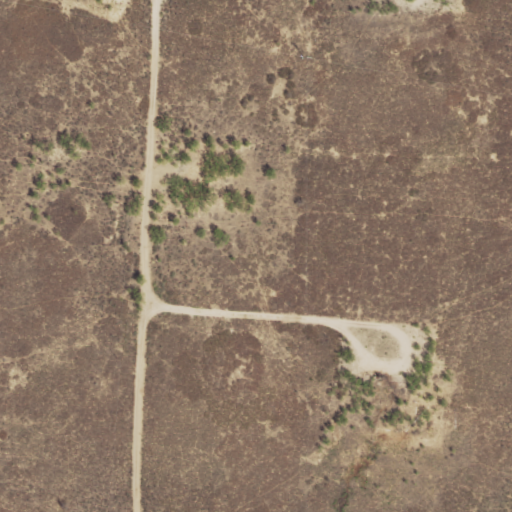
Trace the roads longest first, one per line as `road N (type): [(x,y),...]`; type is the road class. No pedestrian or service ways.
road 1 (track): [(195,511),(182,491),(206,0)]
road 2 (track): [(202,182),(511,178)]
